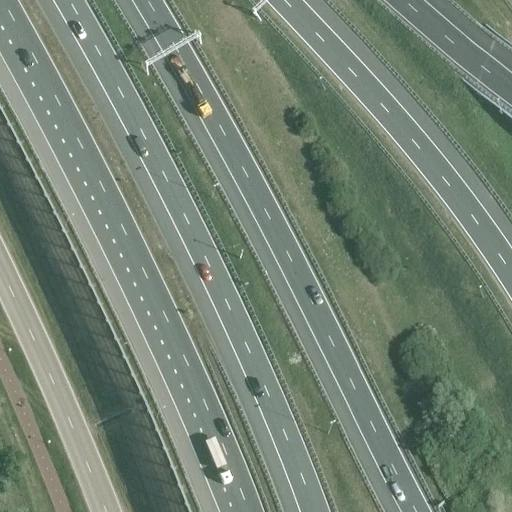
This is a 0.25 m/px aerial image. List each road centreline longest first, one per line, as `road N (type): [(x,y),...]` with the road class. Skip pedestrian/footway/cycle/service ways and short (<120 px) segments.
road 1 (motorway): [(139,0),(257,197),(415,511)]
road 2 (motorway): [(68,0),(241,333),(314,511)]
road 3 (motorway): [(1,0),(108,195),(246,511)]
road 4 (motorway): [(511,277),(422,151),(282,0)]
road 5 (motorway): [(511,93),(402,0)]
